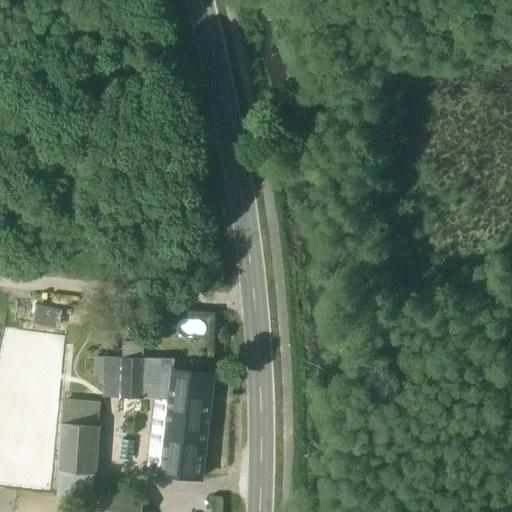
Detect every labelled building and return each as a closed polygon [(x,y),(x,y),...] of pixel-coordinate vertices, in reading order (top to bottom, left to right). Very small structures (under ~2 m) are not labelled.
[(35,322),(59,324),(61,309),(36,307),(35,322)] [(125,341),(124,359),(143,361),(145,343),(125,341)] [(105,376),(106,358),(94,358),(93,376),(105,376)] [(104,396),(120,397),(122,359),(106,358),(105,376),(104,396)] [(120,397),(143,399),(144,376),(145,361),(143,361),(124,359),(122,359),(120,397)] [(171,362),(160,361),(160,377),(144,376),(143,399),(154,399),(167,400),(171,370),(171,362)] [(145,361),(144,376),(160,377),(160,361),(145,361)] [(165,415),(208,421),(213,376),(171,370),(167,400),(165,415)] [(154,399),(148,453),(160,455),(165,415),(167,400),(154,399)] [(94,475),(99,427),(85,425),(87,404),(66,402),(64,424),(62,424),(57,471),(94,475)] [(101,406),(87,404),(85,425),(99,427),(101,406)] [(146,472),(200,479),(208,421),(165,415),(160,455),(148,453),(146,472)] [(92,491),(94,475),(57,471),(55,494),(84,497),(85,491),(92,491)] [(141,511),(143,496),(92,491),(85,491),(84,497),(82,511),(141,511)]
